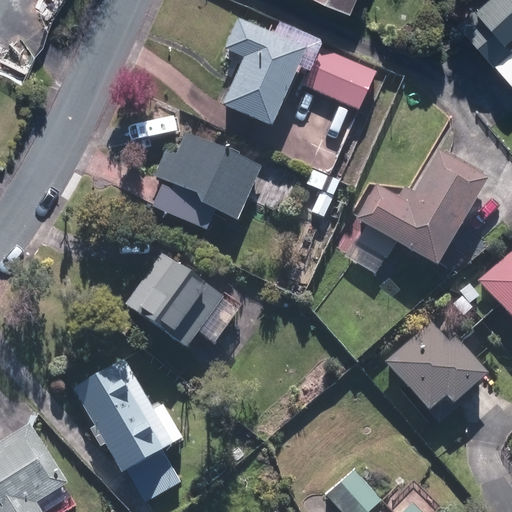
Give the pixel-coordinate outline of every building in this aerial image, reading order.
[(511,0),(469,0),(457,14),(486,38),(511,71),(511,0)] [(280,124),(313,47),(248,19),(235,48),(252,55),(231,103),(280,124)] [(323,47),(307,84),(365,109),(381,71),(323,47)] [(266,166),(190,131),(179,154),(169,149),(157,175),(169,181),(157,206),(212,231),(221,211),(241,221),(266,166)] [(366,216),(445,262),(494,177),(435,144),(405,197),(384,185),(366,216)] [(229,298),(166,252),(130,301),(193,348),(229,298)] [(511,254),(484,281),(511,308),(511,254)] [(394,360),(437,407),(454,391),(460,398),(493,369),(462,335),(454,342),(435,322),(394,360)] [(128,360),(77,390),(126,474),(131,471),(149,502),(186,481),(167,448),(184,439),(163,402),(155,406),(128,360)] [(23,425),(0,440),(0,511),(67,511),(84,501),(73,484),(78,481),(56,449),(44,457),(23,425)] [(357,471),(330,495),(345,511),(370,511),(383,501),(357,471)] [(410,511),(428,511),(420,503),(410,511)]
